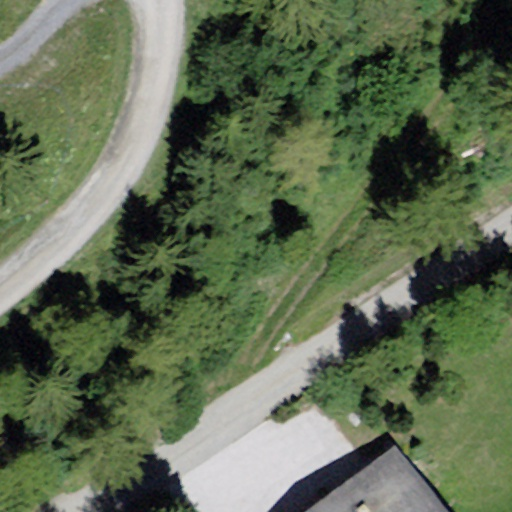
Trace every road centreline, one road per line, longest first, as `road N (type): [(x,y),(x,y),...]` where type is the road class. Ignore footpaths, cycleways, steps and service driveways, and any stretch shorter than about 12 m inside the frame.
road 1 (residential): [(71,511),(242,420),(454,266),(511,236)]
road 2 (unclassified): [(155,0),(160,38),(122,169),(0,290)]
